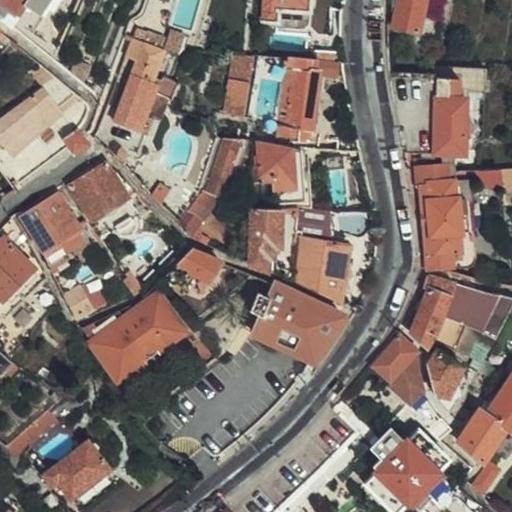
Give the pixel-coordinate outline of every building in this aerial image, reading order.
[(0,0),(0,14),(3,17),(12,2),(20,7),(24,0),(0,0)] [(266,10),(266,14),(279,16),(293,17),(295,2),(297,3),(297,0),(251,0),(251,10),(266,10)] [(402,12),(399,26),(424,32),(431,0),(400,0),(399,11),(402,12)] [(279,16),(266,14),(265,22),(278,24),(279,16)] [(153,38),(120,27),(113,42),(125,46),(148,54),(153,38)] [(307,27),(305,45),(335,48),(334,29),(322,28),(307,27)] [(181,50),(186,32),(172,28),(167,46),(181,50)] [(0,55),(11,42),(0,32),(0,55)] [(236,42),(217,42),(210,91),(229,94),(236,42)] [(280,67),(273,67),(266,124),(287,127),(288,113),(295,113),(301,114),(307,57),(304,57),(305,45),(278,43),(276,55),(281,56),(280,67)] [(148,54),(125,46),(98,108),(109,113),(100,132),(120,142),(129,122),(125,120),(144,81),(147,74),(140,71),(145,60),(148,54)] [(424,55),(423,64),(426,65),(432,65),(432,56),(424,55)] [(477,58),(458,56),(458,66),(476,67),(477,58)] [(147,74),(144,81),(162,91),(164,87),(170,70),(161,66),(153,63),(147,74)] [(423,64),(380,64),(388,104),(395,141),(421,143),(423,64)] [(432,65),(426,65),(424,143),(455,142),(454,86),(447,85),(447,65),(432,65)] [(28,75),(0,99),(0,145),(51,101),(28,75)] [(288,113),(287,127),(293,128),(295,113),(288,113)] [(0,162),(7,171),(55,134),(50,127),(41,116),(0,148),(0,162)] [(55,134),(60,142),(76,131),(66,119),(64,118),(50,127),(55,134)] [(186,180),(179,189),(173,197),(188,209),(206,182),(213,165),(215,165),(229,124),(212,121),(192,174),(189,174),(186,180)] [(213,165),(206,182),(217,186),(239,127),(229,124),(215,165),(213,165)] [(270,133),(248,128),(247,143),(244,144),(243,156),(240,170),(252,171),(251,166),(259,167),(260,193),(293,188),(292,133),(270,133)] [(126,205),(139,197),(103,159),(99,161),(92,150),(57,174),(90,226),(102,217),(108,219),(115,219),(119,217),(123,214),(125,210),(126,205)] [(406,154),(406,172),(439,168),(437,159),(437,152),(406,154)] [(487,155),(461,157),(462,178),(488,175),(487,157),(487,155)] [(511,156),(487,157),(488,175),(489,180),(511,178),(511,156)] [(439,168),(406,172),(411,203),(413,241),(413,256),(421,257),(427,256),(436,255),(441,255),(440,239),(449,239),(448,220),(451,219),(449,183),(446,183),(446,167),(439,168)] [(43,182),(8,204),(21,230),(36,258),(55,246),(44,229),(65,215),(43,182)] [(173,197),(163,209),(178,224),(183,217),(188,209),(173,197)] [(239,197),(239,251),(256,259),(256,245),(263,245),(263,232),(269,232),(270,198),(239,197)] [(0,207),(0,300),(30,271),(15,252),(0,236),(0,231),(9,223),(0,207)] [(288,226),(284,270),(330,291),(335,245),(337,233),(288,226)] [(177,238),(166,250),(196,270),(208,250),(177,238)] [(335,245),(330,291),(334,292),(341,246),(335,245)] [(61,261),(67,273),(68,273),(80,267),(74,255),(61,261)] [(261,272),(242,264),(214,285),(238,296),(245,279),(257,284),(261,272)] [(414,265),(411,274),(416,277),(408,298),(399,321),(414,334),(415,331),(419,326),(446,338),(451,328),(463,335),(472,319),(469,318),(430,304),(442,272),(414,265)] [(252,325),(303,348),(321,321),(332,304),(261,272),(257,284),(245,279),(238,296),(249,301),(240,320),(237,326),(248,331),(252,325)] [(457,276),(442,272),(430,304),(469,318),(488,283),(457,276)] [(67,273),(50,283),(63,307),(82,299),(68,273),(67,273)] [(86,323),(76,331),(101,371),(102,370),(137,344),(172,317),(145,280),(128,293),(86,323)] [(469,318),(472,319),(481,322),(500,286),(488,283),(469,318)] [(78,309),(68,315),(76,331),(86,323),(78,309)] [(406,339),(387,324),(361,355),(376,367),(374,370),(398,391),(390,399),(398,405),(401,401),(408,409),(417,417),(428,407),(417,390),(413,384),(411,378),(406,360),(406,339)] [(81,354),(70,336),(59,343),(62,366),(64,365),(81,354)] [(453,354),(426,338),(416,354),(421,378),(429,389),(437,387),(451,358),(453,354)] [(491,415),(486,425),(495,432),(511,407),(511,357),(507,355),(473,403),(491,415)] [(437,387),(429,389),(436,400),(457,361),(451,358),(437,387)] [(97,379),(86,361),(82,364),(86,382),(97,379)] [(453,420),(446,429),(471,450),(486,425),(491,415),(473,403),(466,398),(453,420)] [(11,426),(17,431),(41,406),(35,400),(11,426)] [(349,422),(331,405),(269,468),(229,508),(233,511),(259,511),(272,500),(349,422)] [(437,415),(428,407),(417,417),(428,428),(430,426),(439,417),(437,415)] [(397,486),(419,505),(429,494),(414,479),(428,463),(424,459),(436,447),(406,418),(389,435),(354,470),(382,500),(397,486)] [(373,421),(354,440),(366,452),(385,432),(373,421)] [(0,437),(0,436),(0,440),(5,445),(17,431),(11,426),(0,437)] [(37,474),(38,474),(44,469),(50,476),(57,486),(60,484),(92,461),(95,459),(77,432),(30,464),(37,474)] [(489,435),(476,454),(461,476),(475,486),(476,483),(502,443),(489,435)] [(511,458),(511,449),(502,443),(476,483),(490,492),(511,458)] [(98,470),(92,461),(60,484),(67,492),(98,470)] [(429,494),(419,505),(420,508),(416,511),(492,511),(484,506),(478,511),(470,511),(468,510),(442,485),(431,496),(429,494)]
